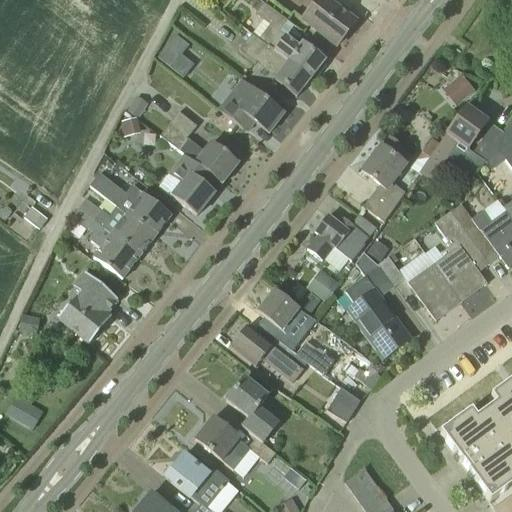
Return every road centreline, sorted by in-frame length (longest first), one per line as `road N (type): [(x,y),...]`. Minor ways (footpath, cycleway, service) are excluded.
road 1 (tertiary): [(29,511),(432,0)]
road 2 (unclassified): [(173,0),(0,344)]
road 3 (residential): [(441,511),(387,425),(392,392),(511,305)]
